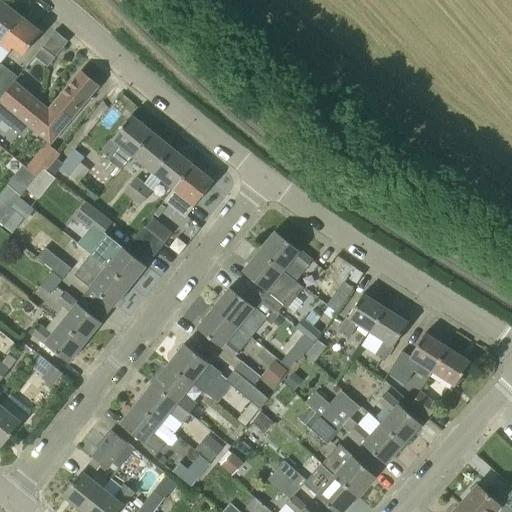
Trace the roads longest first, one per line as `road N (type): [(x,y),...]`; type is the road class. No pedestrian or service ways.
road 1 (residential): [(12,493),(270,181)]
road 2 (residential): [(511,349),(270,181)]
road 3 (residential): [(270,181),(49,0)]
road 4 (residential): [(404,511),(511,388)]
